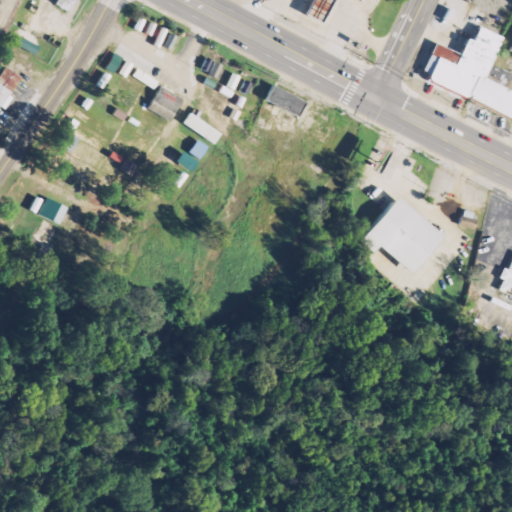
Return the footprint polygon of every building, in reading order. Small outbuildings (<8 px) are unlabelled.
[(56,0),(54,4),(69,11),(74,0),(56,0)] [(302,0),(296,13),(313,22),(324,0),(302,0)] [(511,118),(511,75),(488,65),(500,36),(477,26),(471,40),(465,37),(458,53),(433,42),(418,77),(511,118)] [(38,47),(17,35),(13,43),(33,55),(38,47)] [(22,77),(4,66),(0,72),(0,109),(1,110),(22,77)] [(146,107),(168,120),(181,98),(159,85),(146,107)] [(264,100),(297,116),(304,100),(271,85),(264,100)] [(181,121),(211,144),(218,134),(189,112),(181,121)] [(357,240),(372,253),(378,246),(409,273),(442,235),(395,196),(357,240)] [(462,212),(457,222),(470,229),(475,218),(462,212)] [(511,251),(510,251),(497,291),(511,296),(511,251)]
